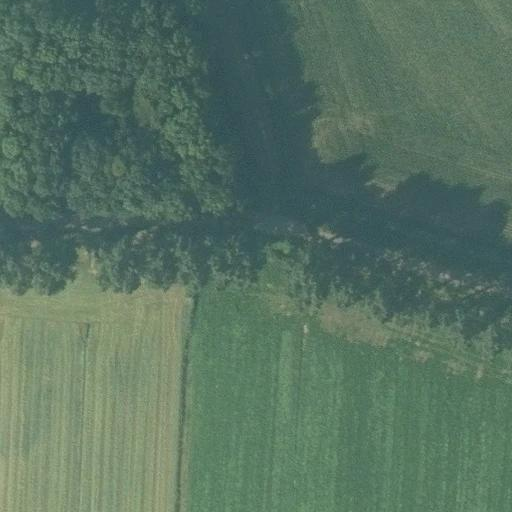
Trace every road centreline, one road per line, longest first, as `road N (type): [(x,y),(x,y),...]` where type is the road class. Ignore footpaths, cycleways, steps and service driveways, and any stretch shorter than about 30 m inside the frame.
road 1 (unclassified): [(511,294),(270,222),(0,224)]
road 2 (track): [(270,222),(261,159),(214,0)]
